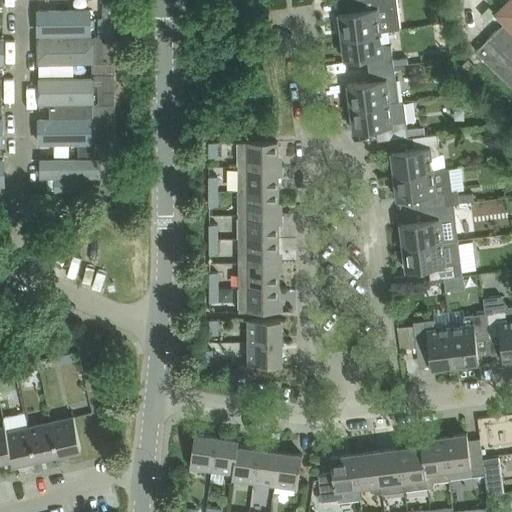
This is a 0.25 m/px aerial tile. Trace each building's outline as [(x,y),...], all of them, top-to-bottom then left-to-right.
[(0,0),(0,21),(8,22),(8,0),(0,0)] [(102,0),(103,18),(94,18),(94,36),(103,36),(103,32),(114,32),(114,22),(114,7),(114,4),(114,0),(102,0)] [(340,14),(338,14),(339,24),(341,23),(342,36),(380,31),(400,28),(399,12),(398,5),(397,0),(346,0),(347,11),(339,12),(340,14)] [(488,39),(476,50),(504,79),(511,87),(511,0),(510,0),(501,9),(498,12),(497,14),(501,18),(505,22),(488,39)] [(90,8),(39,9),(39,30),(90,30),(90,8)] [(344,48),(342,48),(344,58),(345,58),(345,60),(367,57),(369,69),(394,66),(404,64),(408,64),(407,57),(393,59),(393,54),(391,45),(381,43),(380,31),(342,36),(344,48)] [(92,74),(100,74),(115,74),(114,32),(103,32),(103,36),(103,62),(92,63),(92,74)] [(99,37),(38,38),(38,63),(99,62),(99,37)] [(468,59),(461,66),(468,73),(476,66),(468,59)] [(349,85),(347,85),(348,95),(350,95),(351,107),(398,101),(394,66),(369,69),(370,81),(348,83),(349,85)] [(95,104),(93,104),(93,113),(93,116),(102,116),(114,116),(115,116),(115,113),(115,104),(115,74),(101,74),(100,91),(103,91),(103,104),(98,104),(95,104)] [(94,78),(36,78),(36,100),(94,100),(94,78)] [(353,120),(351,120),(353,130),(354,129),(354,131),(376,128),(378,140),(391,139),(403,137),(408,136),(407,129),(403,101),(398,101),(351,107),(353,120)] [(114,116),(102,116),(102,136),(114,136),(114,116)] [(92,118),(39,119),(39,135),(92,134),(92,118)] [(392,153),(391,153),(392,162),(393,162),(395,175),(432,170),(432,168),(431,158),(440,154),(437,133),(432,134),(423,135),(412,136),(414,148),(392,151),(392,153)] [(209,157),(217,157),(217,142),(209,142),(209,157)] [(238,167),(278,166),(278,142),(238,142),(238,167)] [(93,145),(78,145),(79,157),(93,156),(100,156),(116,156),(115,146),(115,144),(102,144),(93,145)] [(116,184),(116,156),(100,156),(100,184),(94,184),(94,196),(116,196),(116,184)] [(100,158),(40,159),(40,177),(100,176),(100,158)] [(238,191),(278,190),(278,166),(238,167),(238,191)] [(397,187),(395,187),(396,197),(398,197),(398,199),(399,198),(420,196),(421,208),(474,201),(473,193),(459,195),(458,189),(452,190),(449,169),(449,167),(432,168),(432,170),(395,175),(397,187)] [(209,191),(218,191),(218,176),(209,176),(209,191)] [(238,215),(278,214),(278,190),(238,191),(238,215)] [(209,205),(218,205),(218,191),(209,191),(209,205)] [(401,224),(400,224),(401,234),(403,234),(404,246),(441,241),(458,239),(454,204),(421,208),(423,220),(402,222),(401,222),(401,224)] [(238,238),(278,238),(278,214),(238,215),(238,238)] [(210,239),(218,239),(218,224),(209,224),(210,239)] [(239,262),(279,262),(278,238),(238,238),(239,262)] [(210,253),(218,253),(218,239),(210,239),(210,253)] [(430,279),(463,275),(458,239),(404,246),(406,259),(404,259),(405,268),(407,268),(407,270),(429,267),(430,279)] [(239,286),(279,286),(279,262),(239,262),(239,286)] [(210,287),(218,287),(218,272),(210,272),(210,287)] [(239,311),(279,311),(279,286),(239,286),(239,311)] [(210,301),(218,301),(218,287),(210,287),(210,301)] [(501,295),(483,297),(485,312),(488,338),(500,336),(503,356),(503,358),(505,358),(505,359),(511,358),(511,305),(508,306),(501,295)] [(463,325),(451,326),(455,364),(468,362),(468,364),(478,363),(477,361),(479,361),(479,359),(476,339),(488,338),(485,312),(464,315),(463,325)] [(218,334),(218,319),(210,319),(210,334),(218,334)] [(249,341),(282,341),(282,319),(249,319),(249,341)] [(414,325),(399,327),(401,347),(417,346),(417,347),(429,345),(431,365),(432,367),(433,367),(433,368),(443,367),(443,366),(455,364),(451,326),(438,328),(435,319),(433,319),(414,321),(414,325)] [(249,364),(282,364),(282,341),(249,341),(249,364)] [(204,364),(213,364),(213,349),(204,349),(204,364)] [(60,363),(74,360),(73,352),(58,355),(60,363)] [(17,373),(31,370),(39,368),(37,360),(15,365),(17,373)] [(15,365),(0,368),(2,377),(6,376),(7,375),(15,374),(16,373),(17,373),(15,365)] [(58,453),(81,448),(74,416),(51,421),(58,453)] [(3,418),(0,418),(0,458),(11,456),(12,456),(6,431),(7,431),(4,417),(3,418)] [(36,458),(58,453),(51,421),(29,426),(36,458)] [(7,431),(6,431),(12,456),(11,456),(13,463),(14,463),(36,458),(29,426),(27,426),(7,431)] [(212,469),(217,436),(195,433),(190,466),(212,469)] [(453,436),(444,437),(448,468),(449,478),(464,477),(472,476),(485,474),(483,458),(480,438),(468,440),(467,433),(453,435),(453,436)] [(233,478),(238,439),(217,436),(212,469),(233,472),(232,478),(233,478)] [(421,439),(422,445),(428,487),(434,487),(434,481),(448,480),(448,479),(449,478),(448,468),(444,437),(436,438),(435,437),(421,439)] [(254,481),(259,448),(238,445),(239,439),(238,439),(233,478),(254,481)] [(428,487),(422,445),(408,447),(408,448),(400,449),(405,490),(428,487)] [(276,484),(280,451),(259,448),(254,481),(276,484)] [(391,449),(377,451),(383,493),(390,492),(405,490),(400,449),(391,450),(391,449)] [(298,487),(300,474),(302,454),(280,451),(276,484),(298,487)] [(383,493),(377,451),(363,452),(363,453),(355,455),(359,486),(370,484),(374,494),(383,493)] [(346,456),(346,454),(331,456),(333,471),(318,473),(322,501),(338,499),(339,502),(360,499),(359,486),(355,455),(346,456)] [(499,456),(483,458),(485,474),(487,494),(504,492),(499,456)]
